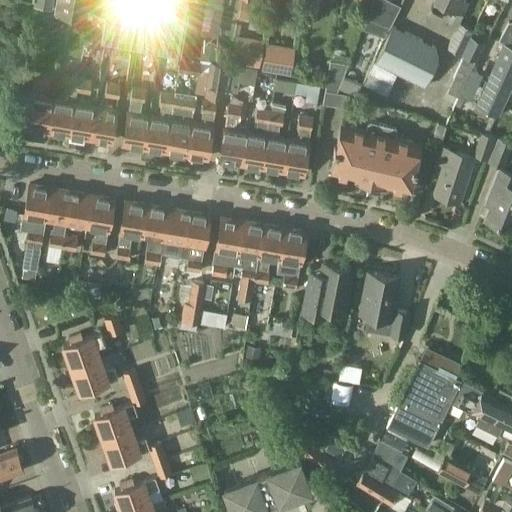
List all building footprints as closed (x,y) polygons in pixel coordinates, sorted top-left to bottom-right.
[(88,12),(89,0),(57,0),(56,9),(88,12)] [(165,53),(174,0),(149,0),(145,24),(140,49),(165,53)] [(191,58),(201,0),(174,0),(165,53),(191,58)] [(317,16),(320,0),(304,0),(302,12),(317,16)] [(375,59),(391,25),(400,4),(392,0),(371,0),(368,18),(379,23),(365,55),(375,59)] [(433,0),(463,14),(468,3),(462,0),(433,0)] [(104,17),(127,20),(129,7),(106,4),(104,17)] [(140,49),(145,24),(105,18),(101,41),(140,49)] [(511,19),(510,19),(508,20),(500,36),(506,39),(511,41),(511,19)] [(462,50),(470,34),(473,28),(461,22),(450,44),(462,50)] [(391,25),(375,59),(427,84),(439,59),(436,46),(391,25)] [(462,50),(461,53),(475,60),(484,41),(470,34),(462,50)] [(259,66),(263,46),(232,40),(229,60),(259,66)] [(86,41),(84,54),(95,56),(97,43),(86,41)] [(202,41),(199,58),(209,59),(216,60),(218,43),(202,41)] [(511,46),(504,42),(475,105),(498,115),(511,84),(511,46)] [(290,71),(293,53),(265,47),(261,66),(290,71)] [(198,70),(200,60),(180,57),(179,67),(198,70)] [(220,95),(225,61),(216,60),(209,59),(208,66),(205,93),(220,95)] [(460,95),(473,66),(463,61),(449,90),(460,95)] [(235,90),(240,67),(229,65),(225,88),(235,90)] [(47,83),(49,71),(36,69),(34,81),(45,83),(47,83)] [(327,80),(325,90),(335,92),(337,87),(342,74),(328,72),(327,80)] [(342,74),(337,87),(354,94),(359,81),(342,74)] [(78,90),(79,78),(66,76),(64,88),(76,90),(78,90)] [(79,78),(78,90),(91,92),(93,80),(79,78)] [(55,99),(50,98),(43,97),(45,83),(34,81),(32,95),(26,128),(49,131),(55,99)] [(315,102),(318,84),(297,81),(295,93),(307,95),(306,101),(315,102)] [(119,96),(121,84),(108,82),(106,94),(119,96)] [(143,100),(145,89),(132,87),(130,98),(142,99),(143,100)] [(75,103),(74,102),(76,90),(64,88),(62,100),(55,99),(49,131),(70,135),(75,103)] [(323,103),(346,107),(348,94),(335,92),(325,90),(323,103)] [(173,104),(174,94),(161,92),(160,102),(173,104)] [(174,94),(173,104),(186,106),(188,96),(174,94)] [(149,115),(139,113),(142,99),(130,98),(122,144),(144,147),(149,115)] [(436,116),(443,106),(431,98),(425,108),(436,116)] [(215,112),(217,102),(204,100),(202,110),(215,112)] [(241,115),(243,104),(230,101),(228,113),(239,115),(241,115)] [(165,151),(168,134),(173,104),(160,102),(159,102),(157,116),(149,115),(144,147),(165,151)] [(91,138),(96,106),(75,103),(70,135),(91,138)] [(191,122),(190,122),(192,107),(186,106),(173,104),(168,134),(165,151),(186,154),(191,122)] [(96,106),(91,138),(111,142),(116,110),(96,106)] [(269,121),(270,111),(257,109),(256,118),(269,121)] [(186,154),(194,156),(207,158),(212,127),(213,126),(215,112),(202,110),(199,124),(191,122),(186,154)] [(270,111),(269,121),(279,122),(282,123),(283,113),(270,111)] [(245,132),(236,130),(239,115),(228,113),(226,113),(218,160),(240,163),(245,132)] [(311,127),(313,118),(299,116),(298,125),(309,127),(311,127)] [(261,167),(268,124),(269,121),(256,118),(253,133),(245,132),(240,163),(261,167)] [(288,139),(277,137),(279,122),(269,121),(268,124),(261,167),(282,170),(288,139)] [(443,138),(447,125),(439,122),(435,136),(443,138)] [(282,170),(301,174),(303,174),(309,142),(306,142),(309,127),(298,125),(296,140),(288,139),(282,170)] [(488,157),(495,136),(481,131),(474,153),(488,157)] [(408,191),(418,150),(340,132),(330,173),(408,191)] [(495,136),(488,157),(487,158),(504,164),(511,141),(495,136)] [(458,202),(473,157),(442,147),(437,162),(443,164),(433,194),(458,202)] [(511,231),(511,230),(511,174),(498,169),(484,203),(489,205),(484,219),(511,231)] [(29,183),(21,227),(29,229),(23,265),(36,267),(41,243),(45,219),(51,187),(29,183)] [(52,231),(64,233),(65,222),(71,190),(51,187),(45,219),(54,221),(52,231)] [(71,190),(65,222),(70,223),(70,227),(82,229),(82,225),(88,226),(94,194),(71,190)] [(94,194),(88,226),(94,227),(90,252),(104,254),(108,230),(114,198),(94,194)] [(142,235),(147,203),(125,200),(120,232),(115,256),(128,258),(132,234),(142,235)] [(163,239),(168,207),(147,203),(142,235),(149,237),(145,261),(159,263),(163,239)] [(181,253),(188,210),(168,207),(163,239),(159,263),(171,265),(173,252),(181,253)] [(188,210),(181,253),(189,255),(187,269),(200,271),(204,246),(210,214),(188,210)] [(237,252),(243,220),(221,216),(215,248),(212,270),(233,273),(235,264),(237,252)] [(257,255),(263,223),(243,220),(237,252),(235,264),(242,265),(237,295),(251,297),(253,280),(257,255)] [(279,259),(284,227),(263,223),(257,255),(271,257),(279,259)] [(284,227),(279,259),(288,260),(284,284),(296,286),(300,262),(301,262),(306,230),(284,227)] [(63,234),(64,233),(52,231),(50,245),(61,247),(63,234)] [(63,234),(61,247),(76,249),(78,237),(63,234)] [(267,282),(271,257),(257,255),(253,280),(267,282)] [(339,318),(349,269),(325,265),(322,282),(310,280),(304,311),(339,318)] [(404,335),(408,312),(393,309),(399,276),(367,271),(359,313),(368,315),(366,328),(391,333),(393,320),(391,333),(404,335)] [(199,303),(203,280),(193,278),(189,301),(183,300),(180,318),(196,321),(199,303)] [(204,283),(201,295),(210,297),(212,285),(204,283)] [(266,287),(256,285),(249,317),(258,319),(259,312),(261,312),(266,287)] [(214,310),(212,324),(223,326),(225,312),(214,310)] [(245,326),(248,313),(234,311),(232,324),(245,326)] [(109,334),(123,329),(117,313),(104,317),(109,334)] [(274,318),(273,325),(281,326),(282,319),(274,318)] [(70,365),(99,355),(95,345),(107,341),(103,330),(83,337),(81,332),(68,337),(69,342),(63,344),(70,365)] [(258,362),(260,348),(249,345),(246,360),(258,362)] [(426,345),(419,358),(437,367),(444,354),(426,345)] [(99,355),(70,365),(79,390),(86,388),(87,393),(101,388),(99,383),(118,376),(114,365),(104,368),(99,355)] [(428,446),(461,379),(419,358),(386,425),(428,446)] [(136,367),(121,372),(127,388),(141,383),(136,367)] [(339,378),(340,371),(324,368),(323,375),(339,378)] [(327,381),(324,399),(331,400),(330,402),(348,405),(351,385),(333,382),(327,381)] [(141,383),(127,388),(132,404),(146,399),(141,383)] [(511,404),(480,388),(470,408),(511,429),(511,404)] [(102,436),(130,426),(126,415),(134,412),(131,402),(123,405),(114,408),(112,403),(99,408),(101,413),(94,415),(102,436)] [(130,426),(102,436),(111,461),(117,459),(119,463),(132,458),(130,454),(139,451),(148,448),(144,435),(135,439),(130,426)] [(371,453),(399,470),(407,454),(378,438),(371,453)] [(445,439),(439,450),(449,455),(455,444),(445,439)] [(161,440),(148,445),(153,460),(166,456),(161,440)] [(431,471),(438,464),(417,444),(410,451),(431,471)] [(193,447),(180,452),(182,459),(195,454),(193,447)] [(0,477),(23,470),(15,448),(0,452),(0,477)] [(392,485),(399,470),(371,453),(363,468),(392,485)] [(166,456),(153,460),(158,475),(171,471),(166,456)] [(447,456),(438,472),(466,487),(474,471),(447,456)] [(232,510),(309,483),(300,457),(223,485),(232,510)] [(503,484),(511,466),(511,462),(503,458),(492,479),(503,484)] [(357,480),(392,501),(398,490),(364,469),(357,480)] [(122,511),(151,501),(146,489),(157,485),(154,476),(143,480),(134,483),(132,478),(119,483),(121,487),(115,490),(122,511)] [(362,511),(341,492),(333,501),(345,511),(362,511)] [(463,511),(437,496),(434,502),(427,498),(422,505),(432,511),(463,511)] [(0,508),(0,511),(34,511),(34,510),(30,498),(0,508)] [(511,511),(501,507),(484,498),(478,511),(480,511),(511,511)] [(511,511),(511,502),(505,499),(501,507),(511,511)] [(394,511),(381,500),(370,511),(394,511)] [(154,511),(151,501),(122,511),(166,511),(165,510),(159,511),(154,511)]
